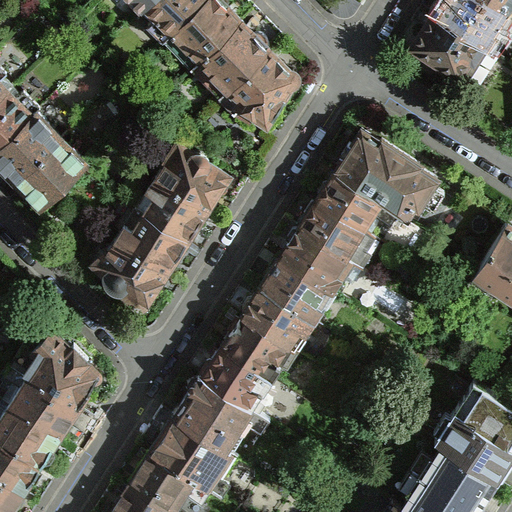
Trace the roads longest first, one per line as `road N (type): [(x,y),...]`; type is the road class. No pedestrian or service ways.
road 1 (residential): [(157,368),(346,60)]
road 2 (residential): [(0,208),(157,368)]
road 3 (residential): [(346,60),(511,167)]
road 4 (residential): [(63,511),(157,368)]
